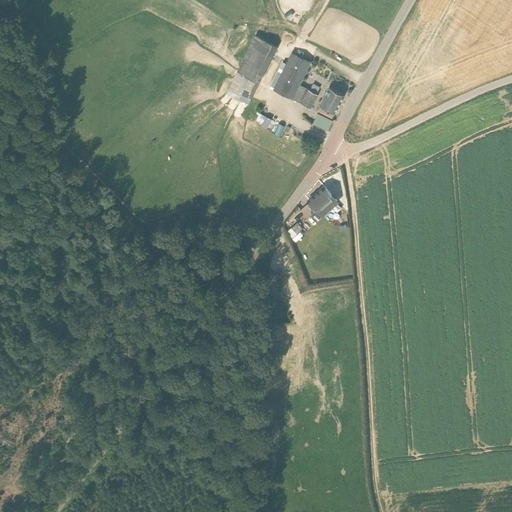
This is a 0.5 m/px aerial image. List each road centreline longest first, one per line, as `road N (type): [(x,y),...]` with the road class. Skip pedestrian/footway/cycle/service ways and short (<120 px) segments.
road 1 (tertiary): [(52,511),(331,146)]
road 2 (track): [(261,242),(202,215),(136,221),(47,114),(0,7)]
road 3 (track): [(379,511),(342,154)]
road 4 (unknown): [(19,511),(224,239)]
road 5 (unknown): [(263,511),(261,242)]
road 6 (unclassified): [(331,146),(342,154),(511,78)]
road 7 (tertiary): [(331,146),(411,0)]
